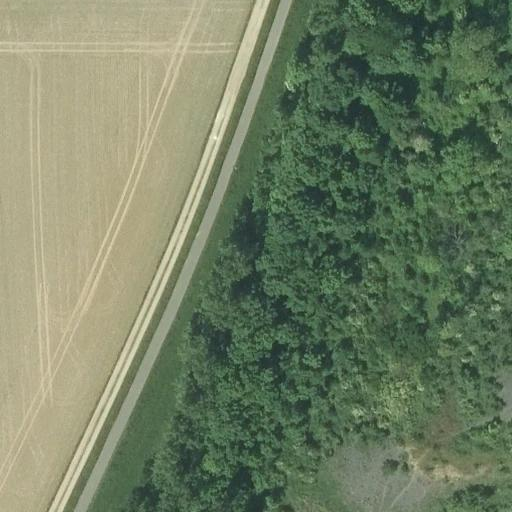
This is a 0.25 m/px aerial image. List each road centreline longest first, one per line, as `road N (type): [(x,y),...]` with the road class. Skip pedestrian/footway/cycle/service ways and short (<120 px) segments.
road 1 (track): [(57,511),(198,189),(265,0)]
road 2 (track): [(83,511),(184,276),(286,0)]
